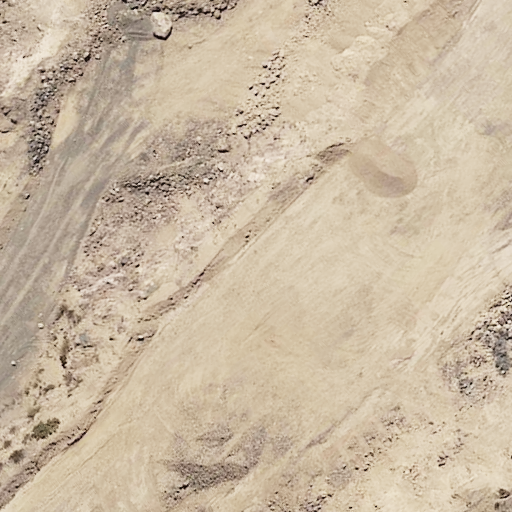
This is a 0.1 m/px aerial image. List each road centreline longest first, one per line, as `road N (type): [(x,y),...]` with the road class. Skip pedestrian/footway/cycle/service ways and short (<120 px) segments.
road 1 (track): [(511,124),(481,169),(396,254),(164,371),(91,455),(27,511)]
road 2 (track): [(277,0),(79,167),(0,306)]
